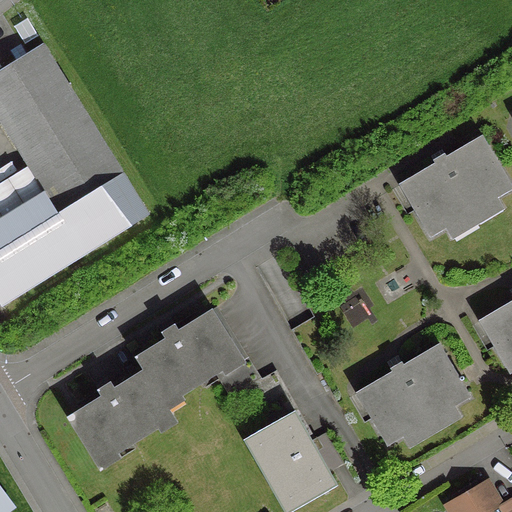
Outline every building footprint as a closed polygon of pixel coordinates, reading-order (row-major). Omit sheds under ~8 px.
[(24,54),(13,61),(0,69),(0,125),(41,192),(0,217),(0,306),(147,215),(40,44),(24,54)] [(412,212),(427,238),(511,189),(480,136),(443,157),(442,154),(431,161),(432,164),(396,185),(412,212)] [(511,371),(511,295),(511,297),(511,299),(476,321),(507,374),(511,371)] [(140,370),(164,406),(213,375),(227,397),(241,389),(253,409),(281,393),(270,373),(254,382),(240,358),(210,309),(175,331),(172,325),(158,333),(162,339),(132,357),(140,370)] [(369,420),(385,446),(468,397),(437,344),(401,365),(399,362),(388,369),(390,372),(353,393),(369,420)] [(164,406),(140,370),(111,388),(108,382),(94,390),(98,396),(70,413),(64,417),(95,467),(172,418),(164,406)] [(285,511),(333,485),(327,473),(281,393),(253,409),(264,429),(243,440),(283,511),(285,511)] [(484,484),(456,500),(447,506),(450,511),(511,511),(511,504),(500,511),(484,484)] [(0,511),(1,511),(13,504),(0,486),(0,511)]
